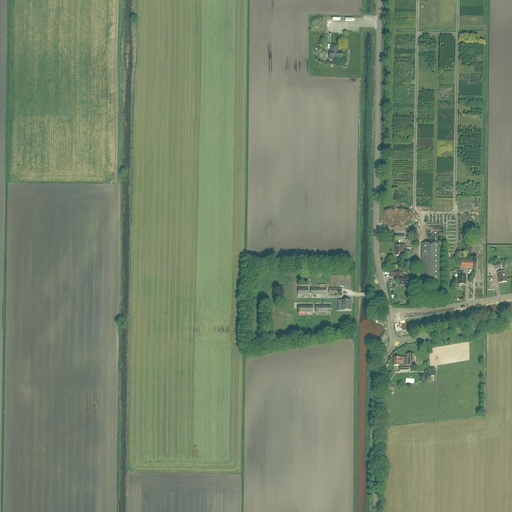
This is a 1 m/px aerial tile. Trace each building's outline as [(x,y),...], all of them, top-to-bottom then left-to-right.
[(338,46),(331,46),(331,52),(330,52),(330,60),(342,60),(342,53),(338,53),(338,52),(338,51),(338,46)] [(439,244),(422,244),(421,282),(439,282),(439,244)] [(403,250),(403,246),(395,246),(395,256),(402,256),(402,250),(403,250)] [(472,261),(461,260),(461,268),(472,268),(472,261)] [(390,270),(390,277),(400,277),(400,285),(400,284),(404,284),(405,285),(413,285),(413,277),(405,277),(405,276),(402,276),(402,270),(390,270)] [(507,282),(505,272),(497,273),(499,284),(507,282)] [(310,288),(310,295),(327,295),(327,288),(325,288),(325,285),(319,285),(319,288),(310,288)] [(414,366),(414,356),(406,356),(406,358),(394,358),(393,366),(399,366),(399,371),(409,371),(409,366),(414,366)]
